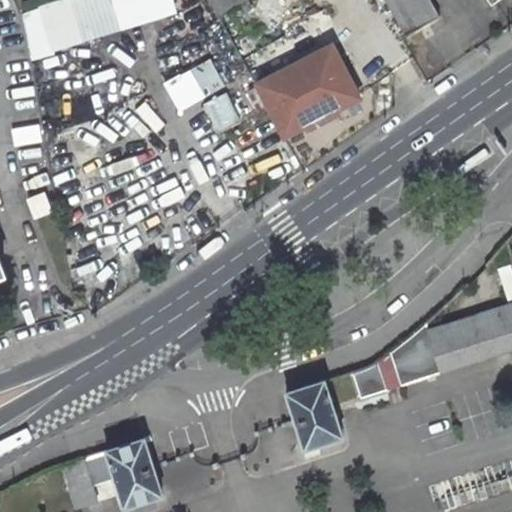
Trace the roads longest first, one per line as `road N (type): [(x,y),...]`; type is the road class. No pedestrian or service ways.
road 1 (secondary): [(110,349),(511,73)]
road 2 (trunk): [(0,447),(110,349)]
road 3 (secondary): [(0,414),(110,349)]
